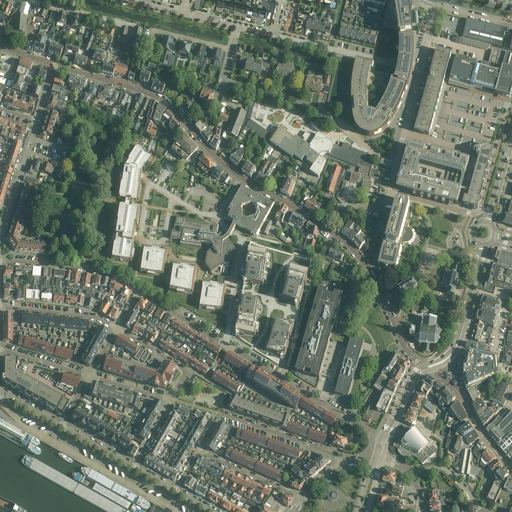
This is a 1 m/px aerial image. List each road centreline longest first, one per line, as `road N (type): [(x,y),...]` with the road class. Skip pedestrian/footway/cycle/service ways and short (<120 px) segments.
road 1 (unclassified): [(422,366),(362,262),(338,237),(227,167),(154,96),(54,65)]
road 2 (residential): [(376,239),(434,5)]
road 3 (residential): [(177,511),(20,424),(0,401)]
road 4 (residential): [(379,437),(229,347)]
road 5 (residential): [(197,451),(218,413),(339,463)]
road 6 (residential): [(0,261),(112,274),(138,289)]
road 7 (residential): [(329,116),(225,81),(231,50)]
road 8 (residential): [(116,329),(96,317),(0,305)]
